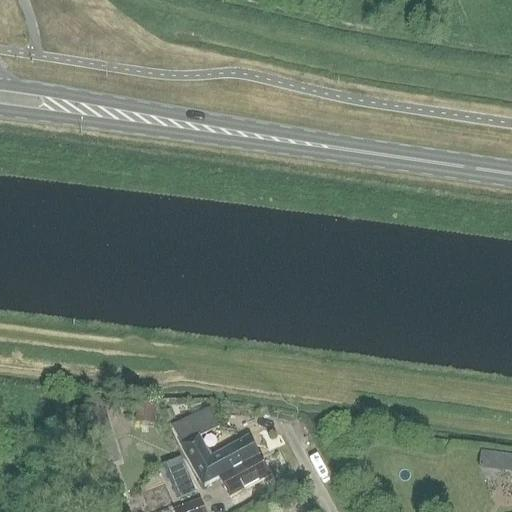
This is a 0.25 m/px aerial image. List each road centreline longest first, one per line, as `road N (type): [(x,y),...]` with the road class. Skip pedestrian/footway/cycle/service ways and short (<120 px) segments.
road 1 (secondary): [(511,176),(0,101)]
road 2 (track): [(0,352),(510,428)]
